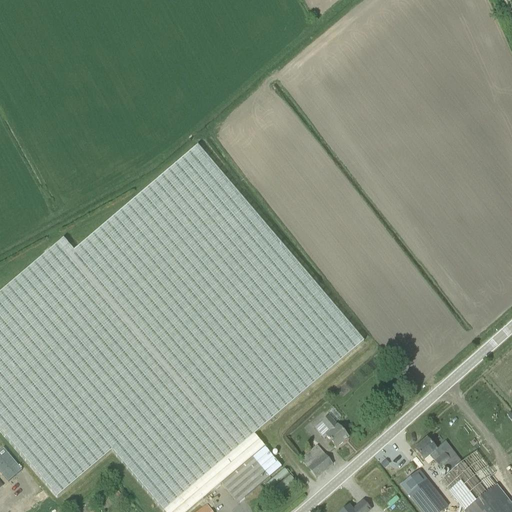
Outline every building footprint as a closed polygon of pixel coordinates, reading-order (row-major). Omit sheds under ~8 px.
[(238,505),(281,468),(254,436),(363,344),(197,148),(73,252),(63,240),(0,293),(0,431),(57,498),(112,452),(162,511),(189,511),(222,485),(238,505)] [(326,437),(336,449),(348,439),(337,427),(328,418),(321,424),(329,434),(326,437)] [(450,461),(449,460),(444,455),(440,458),(435,452),(436,451),(427,440),(414,451),(424,462),(429,457),(440,469),(445,465),(450,461)] [(302,462),(309,471),(316,479),(332,466),(318,448),(302,462)] [(8,453),(0,459),(0,471),(9,481),(22,469),(8,453)] [(471,467),(442,490),(459,511),(495,511),(469,479),(476,474),(471,467)] [(266,486),(277,498),(296,481),(285,469),(266,486)] [(408,496),(426,482),(419,472),(401,487),(408,496)] [(426,482),(408,496),(420,511),(442,511),(447,508),(426,482)] [(44,490),(4,509),(5,511),(25,511),(49,500),(44,490)] [(369,511),(370,511),(363,503),(352,511),(349,508),(343,511),(369,511)]
